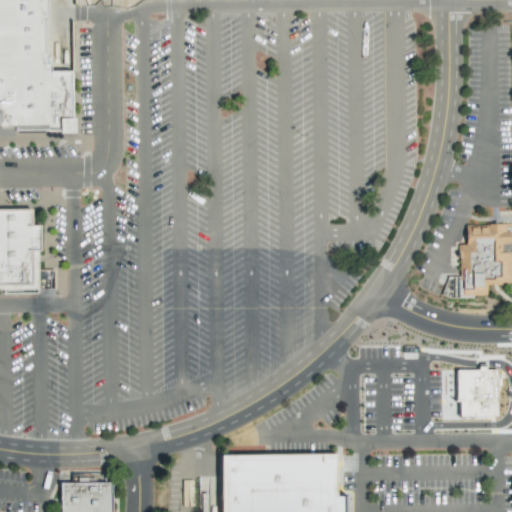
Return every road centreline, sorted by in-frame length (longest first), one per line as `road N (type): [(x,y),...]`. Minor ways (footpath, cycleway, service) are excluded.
road 1 (residential): [(0,449),(125,451),(201,429),(286,382),(328,346),(400,256),(431,173),(445,109),(448,0)]
road 2 (residential): [(0,174),(94,171),(107,142),(107,9),(131,0)]
